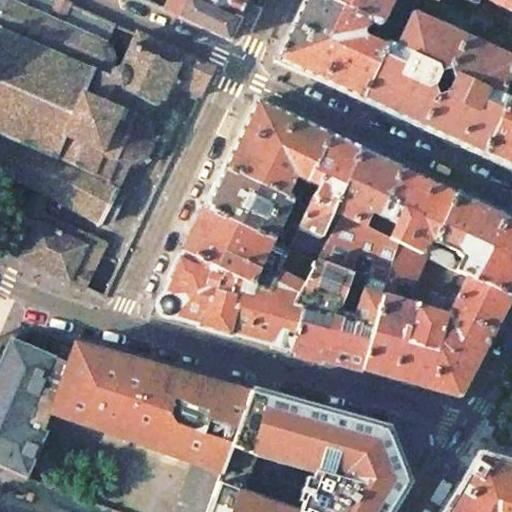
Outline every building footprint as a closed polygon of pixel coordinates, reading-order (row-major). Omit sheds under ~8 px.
[(0,0),(0,174),(36,191),(29,206),(26,205),(4,250),(25,260),(84,289),(106,244),(40,212),(47,198),(99,226),(103,218),(111,222),(124,197),(115,193),(129,164),(132,164),(140,161),(145,157),(148,154),(152,148),(153,144),(153,138),(152,131),(149,126),(147,123),(156,100),(160,102),(170,81),(201,96),(214,69),(137,34),(119,74),(114,79),(107,75),(111,72),(115,67),(116,63),(117,57),(115,51),(112,46),(108,43),(106,42),(114,24),(59,0),(0,0)] [(168,0),(163,11),(228,41),(246,0),(168,0)] [(368,19),(324,0),(303,0),(274,61),(329,86),(359,101),(385,47),(363,37),(362,33),(368,19)] [(324,0),(368,19),(380,25),(392,0),(324,0)] [(407,2),(403,0),(392,0),(380,25),(393,31),(397,22),(407,2)] [(437,0),(436,0),(407,0),(407,2),(397,22),(407,27),(413,14),(462,37),(472,17),(469,16),(437,0)] [(497,10),(475,0),(473,5),(469,16),(472,17),(490,26),(497,10)] [(511,0),(483,0),(511,13),(511,0)] [(385,47),(359,101),(392,116),(420,129),(436,93),(433,84),(439,71),(448,69),(462,37),(413,14),(407,27),(397,48),(387,43),(385,47)] [(490,26),(472,17),(462,37),(511,60),(511,66),(505,81),(511,84),(511,36),(490,26)] [(511,66),(511,60),(462,37),(448,69),(452,77),(446,90),(436,93),(420,129),(452,144),(481,157),(507,100),(498,96),(505,81),(511,66)] [(296,120),(254,100),(237,137),(223,166),(284,196),(294,176),(306,182),(328,135),(296,120)] [(511,102),(507,100),(481,157),(511,171),(511,102)] [(339,140),(328,135),(306,182),(317,186),(308,207),(299,227),(321,237),(333,212),(332,212),(359,149),(339,140)] [(374,156),(359,149),(332,212),(333,212),(341,216),(363,226),(369,212),(379,216),(400,168),(374,156)] [(284,196),(223,166),(211,192),(203,208),(271,240),(291,199),(284,196)] [(419,177),(400,168),(379,216),(397,224),(394,231),(390,240),(398,244),(421,254),(428,239),(434,241),(455,193),(419,177)] [(511,220),(455,193),(434,241),(463,256),(456,271),(467,277),(509,297),(511,291),(511,220)] [(271,240),(203,208),(193,230),(183,251),(251,283),(271,240)] [(361,370),(382,298),(398,244),(390,240),(373,231),(363,226),(341,216),(331,242),(322,265),(289,350),(329,361),(361,370)] [(394,231),(376,224),(373,231),(390,240),(394,231)] [(321,237),(299,227),(289,248),(288,249),(322,265),(331,242),(321,237)] [(289,248),(271,240),(251,283),(268,291),(288,249),(289,248)] [(421,254),(398,244),(382,298),(416,308),(421,289),(412,285),(425,257),(421,254)] [(452,256),(431,246),(429,251),(426,257),(451,269),(454,263),(452,256)] [(251,283),(183,251),(158,303),(163,315),(231,334),(289,350),(322,265),(288,249),(268,291),(251,283)] [(416,308),(382,298),(361,370),(412,385),(456,397),(457,396),(484,345),(509,297),(467,277),(446,316),(416,308)] [(65,341),(17,328),(0,336),(0,469),(30,480),(40,453),(0,438),(0,392),(12,364),(20,360),(65,372),(75,344),(65,341)] [(168,370),(75,344),(65,372),(50,413),(121,439),(219,475),(250,392),(168,370)] [(387,511),(405,482),(385,429),(329,414),(250,392),(219,475),(207,507),(205,511),(387,511)] [(452,505),(447,511),(511,511),(511,465),(482,457),(481,458),(480,460),(452,505)] [(205,511),(207,507),(185,499),(180,511),(205,511)]
